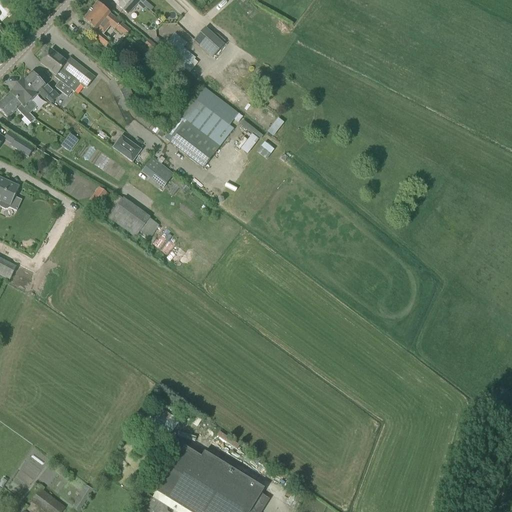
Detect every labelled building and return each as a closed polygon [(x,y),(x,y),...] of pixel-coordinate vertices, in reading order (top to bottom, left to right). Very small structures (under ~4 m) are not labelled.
[(26,11),(31,6),(34,10),(43,0),(24,0),(25,1),(20,5),(26,11)] [(137,0),(111,0),(123,11),(129,4),(133,7),(139,1),(137,0)] [(110,43),(102,37),(110,27),(114,31),(115,30),(121,35),(122,34),(126,37),(131,31),(121,23),(97,3),(83,20),(96,31),(91,37),(105,49),(110,43)] [(205,29),(194,41),(212,58),(223,46),(205,29)] [(196,58),(171,38),(161,50),(186,70),(196,58)] [(148,41),(144,46),(156,55),(160,49),(149,40),(148,41)] [(70,60),(67,64),(50,51),(40,64),(55,76),(54,77),(68,88),(75,80),(86,89),(94,79),(70,60)] [(31,73),(24,80),(37,95),(38,95),(43,101),(45,99),(49,104),(51,105),(59,98),(47,86),(45,88),(38,80),(31,73)] [(10,93),(26,111),(30,114),(35,109),(30,102),(37,95),(24,80),(10,93)] [(72,92),(59,82),(55,88),(67,97),(72,92)] [(128,87),(120,91),(125,101),(133,97),(128,87)] [(35,120),(30,114),(26,111),(10,93),(0,103),(0,112),(6,119),(16,110),(30,124),(35,120)] [(70,153),(79,141),(70,135),(61,146),(70,153)] [(142,150),(121,136),(112,148),(133,163),(142,150)] [(11,147),(29,158),(34,149),(17,138),(11,147)] [(152,159),(141,173),(149,180),(160,165),(152,159)] [(9,206),(18,187),(0,178),(0,201),(0,202),(0,201),(0,207),(1,208),(5,210),(8,210),(9,208),(10,206),(9,206)] [(183,185),(180,189),(185,193),(188,189),(183,185)] [(108,195),(98,188),(89,201),(98,208),(108,195)] [(2,260),(0,263),(0,275),(10,281),(16,267),(2,260)] [(196,417),(192,423),(197,427),(201,420),(196,417)] [(167,511),(166,507),(174,511),(251,511),(261,495),(265,489),(204,452),(201,457),(185,447),(174,464),(153,498),(148,495),(142,506),(144,508),(141,511),(167,511)] [(93,490),(85,486),(72,507),(80,511),(93,490)] [(62,511),(66,508),(41,489),(30,502),(42,511),(62,511)]
